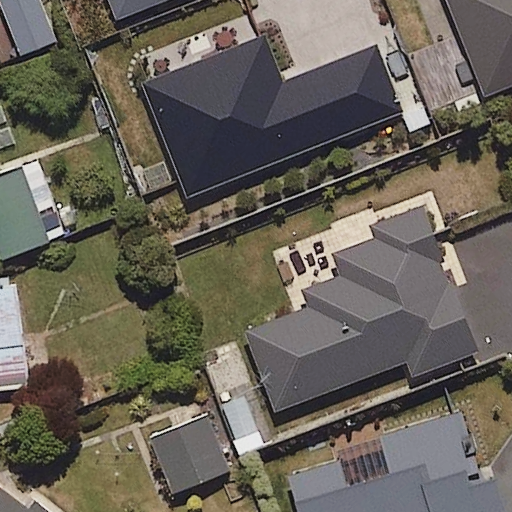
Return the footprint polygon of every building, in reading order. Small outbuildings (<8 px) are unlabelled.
[(0,0),(0,57),(2,64),(58,40),(41,0),(0,0)] [(112,0),(120,19),(167,0),(112,0)] [(511,0),(451,0),(490,96),(511,86),(511,0)] [(192,196),(407,110),(381,45),(286,83),(268,36),(147,84),(192,196)] [(0,256),(2,262),(55,238),(23,165),(0,175),(0,256)] [(303,292),(310,309),(249,332),(279,411),(401,364),(404,372),(429,362),(434,377),(484,358),(426,204),(371,225),(376,239),(335,255),(343,276),(303,292)] [(0,389),(30,386),(16,278),(0,280),(0,389)] [(272,447),(249,389),(215,403),(239,460),(272,447)] [(340,464),(291,478),(301,511),(504,511),(496,483),(485,486),(464,415),(336,453),(340,464)] [(171,495),(232,471),(210,416),(149,440),(171,495)] [(0,511),(52,511),(0,472),(0,511)]
